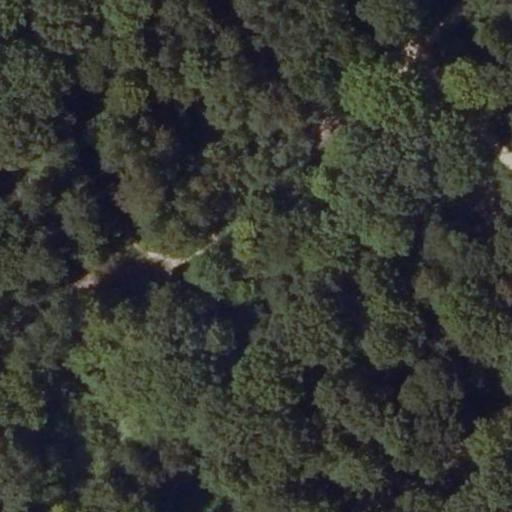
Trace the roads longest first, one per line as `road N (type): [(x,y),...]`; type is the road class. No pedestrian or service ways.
road 1 (track): [(0,363),(75,291),(157,278),(340,130),(415,55)]
road 2 (track): [(157,278),(22,0)]
road 3 (track): [(415,55),(511,164)]
